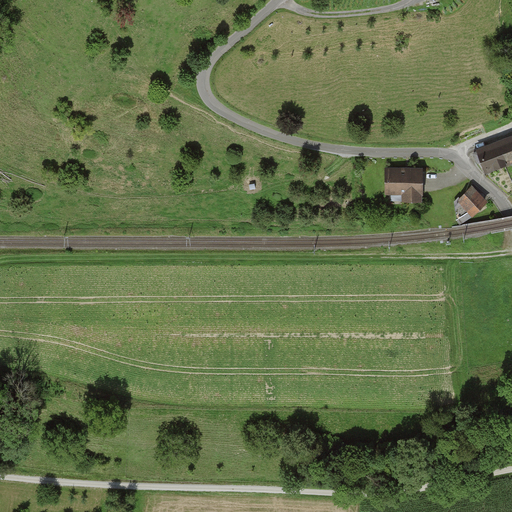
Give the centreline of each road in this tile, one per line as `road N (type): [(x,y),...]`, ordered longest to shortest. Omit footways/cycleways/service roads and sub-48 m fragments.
road 1 (track): [(0,476),(367,494),(511,469)]
road 2 (residential): [(279,0),(206,66),(209,100),(300,143),(458,158),(511,218)]
road 3 (track): [(285,0),(329,16),(432,0)]
